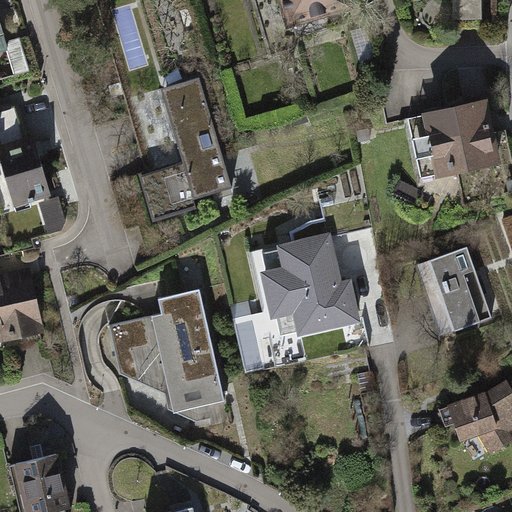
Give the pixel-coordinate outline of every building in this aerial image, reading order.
[(317,0),(247,0),(260,43),(324,25),(317,0)] [(489,0),(447,0),(447,28),(488,29),(489,0)] [(0,57),(13,53),(0,14),(0,57)] [(235,189),(204,82),(165,93),(186,163),(143,176),(157,224),(199,212),(196,201),(235,189)] [(27,101),(0,108),(0,163),(5,182),(15,217),(56,206),(27,101)] [(497,104),(426,110),(433,183),(504,177),(497,104)] [(333,237),(262,254),(281,336),(301,332),(302,339),(364,324),(354,282),(345,284),(333,237)] [(464,242),(408,262),(440,350),(496,330),(464,242)] [(34,274),(0,281),(0,347),(48,337),(34,274)] [(165,314),(112,326),(121,372),(173,393),(177,415),(227,404),(200,292),(162,301),(165,314)] [(511,389),(508,381),(449,408),(463,442),(477,437),(489,456),(511,440),(511,438),(507,430),(511,426),(511,389)] [(71,511),(59,456),(15,465),(24,511),(71,511)] [(206,511),(203,498),(142,511),(206,511)]
